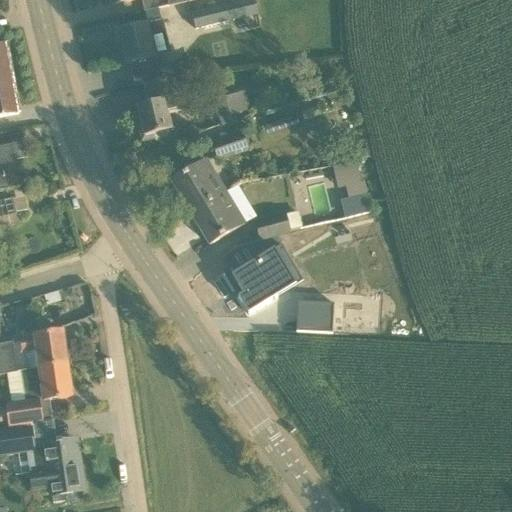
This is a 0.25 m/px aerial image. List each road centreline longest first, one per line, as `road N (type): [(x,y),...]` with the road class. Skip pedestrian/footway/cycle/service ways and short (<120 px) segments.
road 1 (tertiary): [(316,511),(133,246)]
road 2 (tertiary): [(133,246),(89,170),(37,0)]
road 3 (unclassified): [(135,511),(99,259)]
